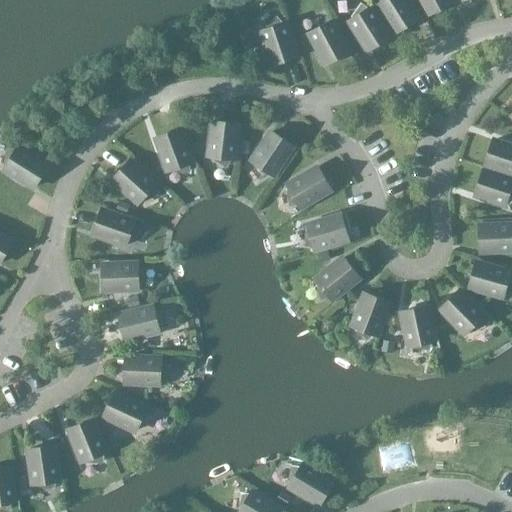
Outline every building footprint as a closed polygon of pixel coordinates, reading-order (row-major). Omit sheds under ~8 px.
[(381,0),(377,3),(395,30),(416,16),(411,9),(409,1),(407,2),(405,0),(381,0)] [(422,0),(430,15),(452,3),(450,0),(422,0)] [(349,21),(357,33),(356,35),(362,40),(369,51),(390,38),(371,7),(368,9),(361,5),(353,17),(354,18),(349,21)] [(262,31),(267,45),(265,47),(269,53),(274,65),(297,57),(286,23),(282,24),(277,18),(266,28),(266,30),(262,31)] [(310,33),(317,46),(315,48),(320,53),(327,65),(349,53),(332,21),(310,33)] [(211,143),(209,157),(214,158),(214,159),(226,166),(231,160),(234,160),(238,124),(213,121),(212,134),(208,141),(211,143)] [(164,158),(169,171),(173,170),(174,171),(188,172),(189,164),(192,163),(180,129),(156,138),(161,150),(161,158),(164,158)] [(270,174),(273,176),(293,146),(272,132),(265,143),(258,147),(260,150),(252,162),(256,164),(255,166),(263,178),(270,174)] [(485,165),(511,173),(511,147),(510,146),(509,143),(502,144),(493,141),(485,165)] [(6,165),(4,169),(16,177),(16,179),(23,181),(35,188),(48,166),(17,148),(15,151),(8,150),(5,164),(6,165)] [(128,194),(139,203),(142,200),(143,201),(157,195),(154,187),(156,185),(130,161),(113,179),(122,188),(126,195),(128,194)] [(300,179),(291,184),(287,186),(290,190),(288,191),(290,205),(298,205),(300,208),(331,190),(318,168),(307,175),(299,176),(300,179)] [(475,195),(484,198),(490,203),(492,200),(505,205),(511,185),(511,180),(483,171),(475,195)] [(92,234),(105,238),(111,243),(113,241),(126,246),(128,241),(129,242),(139,231),(134,225),(135,222),(101,210),(92,234)] [(313,247),(314,250),(349,240),(342,216),(329,219),(321,219),(321,222),(307,226),(308,230),(307,231),(305,245),(313,247)] [(480,252),(493,251),(500,253),(501,251),(511,250),(511,225),(479,227),(480,252)] [(0,263),(13,243),(0,234),(0,263)] [(332,300),(360,278),(344,258),(334,266),(326,269),(327,271),(316,280),(319,284),(318,285),(322,299),(329,297),(332,300)] [(469,287),(482,291),(488,295),(490,293),(504,297),(505,292),(506,293),(511,285),(511,278),(510,276),(510,273),(476,263),(469,287)] [(103,291),(116,290),(123,292),(124,290),(139,289),(139,284),(140,284),(145,270),(138,268),(138,264),(102,265),(103,291)] [(441,308),(450,318),(453,325),(456,324),(466,334),(469,331),(470,332),(484,326),(481,319),(484,316),(459,291),(441,308)] [(373,335),(376,336),(389,302),(365,293),(361,306),(356,311),(358,313),(353,327),(357,329),(357,330),(367,340),(373,335)] [(137,337),(145,338),(146,335),(160,331),(159,327),(160,326),(162,312),(154,310),(154,307),(119,315),(125,340),(137,337)] [(410,347),(414,346),(415,347),(429,350),(431,343),(434,342),(427,307),(402,312),(405,325),(404,332),(407,333),(410,347)] [(146,383),(160,384),(160,379),(162,379),(168,366),(161,362),(161,359),(125,357),(124,382),(137,383),(144,386),(146,383)] [(103,416),(116,422),(121,427),(123,425),(136,431),(138,427),(139,427),(150,417),(145,411),(147,408),(114,393),(103,416)] [(77,448),(83,462),(87,460),(87,461),(102,462),(103,454),(106,452),(93,419),(69,429),(74,441),(74,448),(77,448)] [(32,470),(34,485),(38,484),(38,485),(53,489),(55,482),(59,481),(54,446),(29,449),(31,462),(29,470),(32,470)] [(299,464),(297,467),(288,465),(287,480),(288,481),(286,485),(298,493),(297,495),(305,497),(317,504),(330,483),(299,464)] [(0,508),(9,510),(11,503),(14,502),(9,467),(0,468),(0,508)] [(251,492),(248,495),(240,494),(239,508),(240,509),(238,511),(280,511),(281,511),(251,492)]
